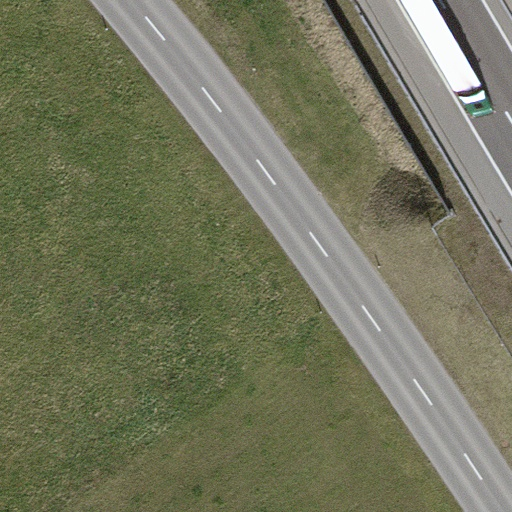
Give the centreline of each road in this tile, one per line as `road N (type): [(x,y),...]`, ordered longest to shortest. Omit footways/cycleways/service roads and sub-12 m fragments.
road 1 (tertiary): [(502,511),(339,272),(131,0)]
road 2 (motorway): [(441,0),(511,120)]
